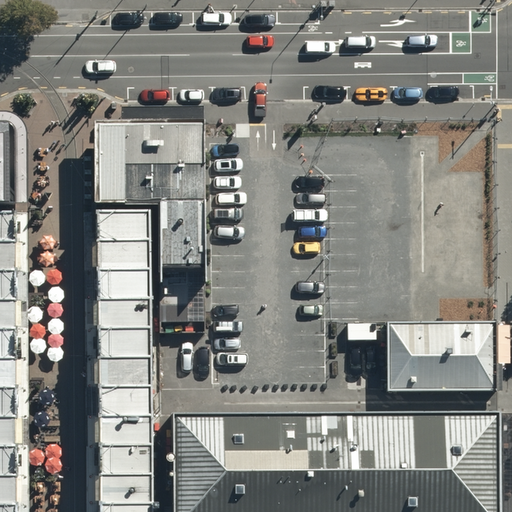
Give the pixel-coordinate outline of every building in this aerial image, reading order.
[(14,195),(14,207),(27,207),(27,134),(23,126),(17,119),(9,116),(0,116),(0,131),(14,132),(14,195)] [(205,124),(95,124),(96,190),(157,190),(157,254),(204,253),(205,124)] [(0,131),(0,195),(14,195),(14,132),(0,131)] [(229,166),(229,189),(287,189),(287,166),(229,166)] [(0,195),(0,227),(14,228),(14,220),(14,207),(14,195),(0,195)] [(95,206),(96,228),(148,228),(148,196),(95,196),(95,206)] [(96,228),(95,206),(83,206),(85,511),(98,511),(98,491),(98,460),(98,431),(98,400),(97,371),(97,344),(97,314),(96,287),(96,257),(96,228)] [(29,511),(27,207),(14,207),(14,220),(14,228),(14,234),(15,258),(15,280),(15,287),(15,295),(15,315),(15,336),(15,345),(16,352),(16,373),(16,403),(16,432),(16,462),(16,492),(16,511),(29,511)] [(0,227),(0,258),(15,258),(14,234),(14,228),(0,227)] [(96,228),(96,257),(149,257),(148,228),(96,228)] [(96,257),(96,287),(149,287),(149,257),(96,257)] [(15,258),(0,258),(0,287),(15,287),(15,280),(15,258)] [(0,287),(0,315),(15,315),(15,295),(15,287),(0,287)] [(96,287),(97,314),(123,314),(149,314),(149,287),(96,287)] [(97,314),(97,344),(149,343),(149,314),(123,314),(97,314)] [(0,315),(0,345),(15,345),(15,336),(15,315),(0,315)] [(490,326),(388,325),(387,391),(490,391),(490,326)] [(97,344),(97,371),(149,370),(149,343),(97,344)] [(0,345),(0,372),(16,373),(16,352),(15,345),(0,345)] [(97,371),(98,400),(149,400),(149,370),(97,371)] [(0,372),(0,403),(16,403),(16,373),(0,372)] [(98,400),(98,431),(150,430),(149,400),(98,400)] [(0,403),(0,431),(16,432),(16,403),(0,403)] [(496,511),(496,415),(173,417),(173,511),(496,511)] [(98,460),(150,459),(150,430),(98,431),(98,460)] [(0,431),(0,461),(16,462),(16,432),(0,431)] [(150,459),(98,460),(98,491),(151,491),(150,459)] [(0,461),(0,491),(16,492),(16,462),(0,461)] [(0,491),(0,511),(16,511),(16,492),(0,491)] [(150,511),(151,491),(98,491),(98,511),(150,511)]
